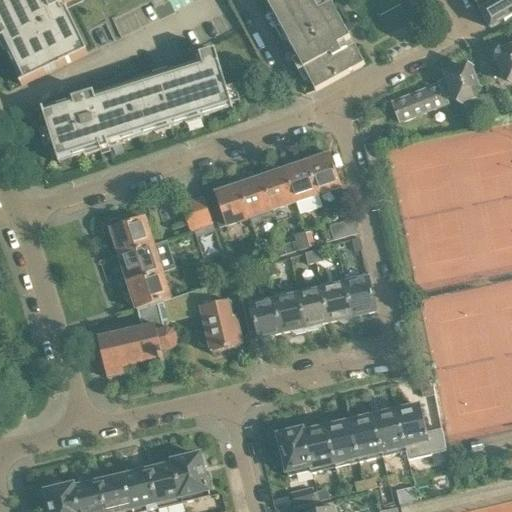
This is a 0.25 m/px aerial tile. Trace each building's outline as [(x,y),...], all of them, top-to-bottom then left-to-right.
[(0,0),(0,41),(1,41),(23,85),(88,54),(67,10),(62,12),(60,8),(76,0),(0,0)] [(282,0),(269,7),(292,50),(341,23),(328,0),(282,0)] [(473,0),(480,12),(500,0),(473,0)] [(511,0),(500,0),(480,12),(490,29),(511,16),(511,0)] [(364,65),(346,31),(341,23),(292,50),(315,92),(364,65)] [(511,47),(501,52),(500,51),(496,60),(498,60),(505,80),(505,81),(511,84),(511,47)] [(101,151),(109,149),(126,144),(125,142),(155,132),(155,134),(172,129),(171,127),(185,123),(186,125),(202,119),(202,117),(233,108),(219,64),(219,63),(215,50),(200,55),(204,67),(96,100),(93,93),(72,99),(73,101),(42,111),(59,162),(84,154),(85,156),(101,151)] [(439,84),(440,85),(393,103),(401,124),(448,105),(445,100),(453,97),(454,100),(454,101),(462,105),(463,104),(475,99),(477,100),(481,91),(479,91),(471,71),(472,69),(463,65),(463,67),(444,74),(447,81),(439,84)] [(485,102),(489,115),(491,121),(506,117),(498,91),(483,96),(485,102)] [(370,174),(381,171),(375,143),(363,146),(370,174)] [(307,163),(318,196),(341,188),(330,155),(307,163)] [(295,204),(318,196),(307,163),(284,171),(290,189),(295,204)] [(272,212),(295,204),(290,189),(284,171),(261,179),(272,212)] [(249,219),(272,212),(261,179),(238,186),(247,215),(249,219)] [(219,230),(249,219),(247,215),(238,186),(215,194),(220,207),(212,210),(219,230)] [(199,220),(210,217),(204,198),(192,202),(199,220)] [(202,229),(199,220),(192,202),(181,206),(190,233),(202,229)] [(199,220),(202,229),(213,225),(210,217),(199,220)] [(111,229),(120,257),(153,246),(144,218),(111,229)] [(331,232),(330,232),(334,241),(357,235),(353,220),(330,227),(331,232)] [(334,241),(330,232),(323,234),(326,244),(334,241)] [(295,242),(293,243),(283,246),(286,256),(310,249),(306,233),(294,236),(295,242)] [(363,251),(360,238),(352,240),(355,253),(363,251)] [(162,273),(153,246),(120,257),(129,284),(162,273)] [(311,252),(314,264),(324,262),(321,250),(311,252)] [(314,264),(311,252),(305,254),(308,266),(314,264)] [(267,265),(270,277),(278,275),(275,263),(267,265)] [(270,277),(267,265),(259,268),(261,279),(270,277)] [(228,270),(220,273),(224,283),(232,280),(228,270)] [(162,273),(129,284),(137,311),(138,311),(170,300),(162,273)] [(345,285),(353,322),(366,319),(368,315),(377,313),(369,280),(345,285)] [(321,291),(329,324),(339,321),(343,324),(353,322),(345,285),(321,291)] [(163,325),(168,324),(203,315),(212,354),(242,347),(235,319),(232,320),(226,296),(217,298),(219,305),(211,307),(205,288),(170,300),(138,311),(142,329),(98,339),(107,378),(125,374),(123,367),(159,359),(160,363),(165,362),(162,352),(172,350),(176,346),(177,341),(176,335),(172,331),(167,329),(164,330),(163,325)] [(298,296),(307,332),(319,330),(321,326),(329,324),(321,291),(298,296)] [(283,335),(292,332),(297,335),(307,332),(298,296),(275,301),(283,335)] [(259,340),(261,340),(266,342),(272,341),(274,337),(283,335),(275,301),(251,307),(259,340)] [(407,407),(396,409),(406,451),(420,447),(420,449),(429,447),(421,407),(410,410),(407,407)] [(392,454),(406,451),(396,409),(385,412),(384,416),(373,418),(382,456),(382,458),(393,456),(392,454)] [(368,416),(349,421),(359,464),(370,461),(369,459),(382,456),(373,418),(372,419),(368,416)] [(350,466),(359,464),(349,421),(346,422),(344,425),(342,426),(339,423),(326,426),(336,467),(350,464),(350,466)] [(322,470),(336,467),(326,426),(317,428),(316,432),(306,435),(305,431),(303,432),(311,467),(310,468),(312,475),(323,472),(322,470)] [(311,467),(303,432),(278,438),(286,473),(310,468),(311,467)] [(172,463),(181,505),(209,498),(203,468),(205,467),(203,457),(200,457),(199,457),(172,463)] [(157,510),(181,505),(172,463),(162,465),(161,469),(148,472),(157,510)] [(130,511),(149,511),(157,510),(148,472),(136,475),(134,472),(121,475),(130,511)] [(104,511),(130,511),(121,475),(108,478),(108,481),(98,483),(104,511)] [(389,486),(399,483),(397,475),(387,477),(389,486)] [(364,482),(366,491),(375,488),(373,480),(364,482)] [(357,493),(366,491),(364,482),(355,484),(357,493)] [(77,511),(104,511),(98,483),(85,486),(83,484),(72,486),(77,511)] [(49,511),(77,511),(72,486),(45,493),(45,494),(41,495),(44,506),(48,505),(49,511)] [(295,508),(315,503),(311,490),(292,495),(295,508)] [(319,502),(329,499),(327,491),(317,493),(319,502)]
